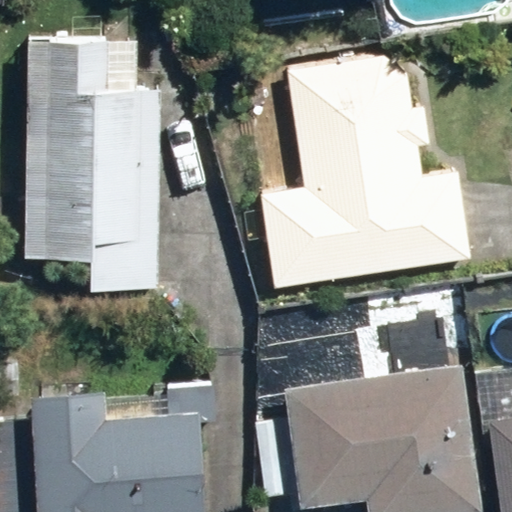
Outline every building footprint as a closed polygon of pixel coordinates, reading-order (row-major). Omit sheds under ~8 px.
[(123,45),(9,43),(5,265),(70,266),(70,295),(150,296),(154,91),(122,90),(123,45)] [(386,59),(276,70),(278,137),(255,138),(257,199),(248,199),(251,292),(465,259),(452,174),(412,181),(406,147),(416,145),(386,59)] [(511,511),(511,363),(464,368),(462,511),(511,511)] [(239,419),(247,502),(283,498),(284,511),(302,511),(346,508),(346,511),(462,511),(464,368),(275,387),(278,415),(239,419)] [(0,511),(184,511),(184,424),(202,424),(201,395),(184,395),(183,384),(151,384),(151,400),(11,402),(11,421),(0,421),(0,511)]
